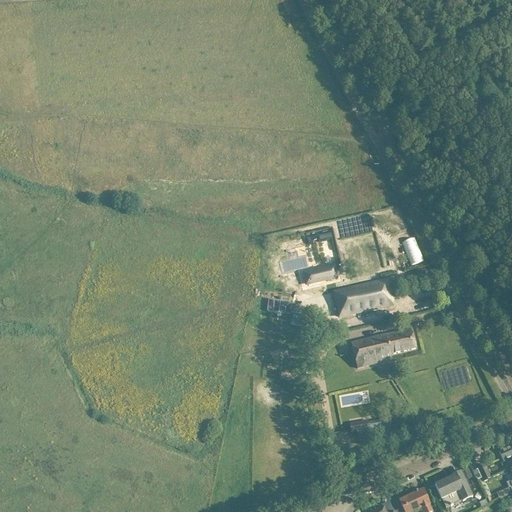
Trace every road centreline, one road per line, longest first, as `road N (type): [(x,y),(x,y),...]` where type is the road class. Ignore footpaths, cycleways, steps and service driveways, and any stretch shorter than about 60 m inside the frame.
road 1 (secondary): [(511,372),(318,0)]
road 2 (unclassified): [(341,501),(511,422)]
road 3 (unknown): [(341,501),(322,368)]
